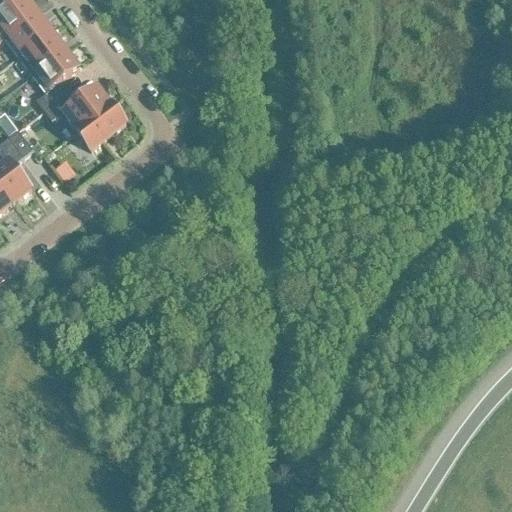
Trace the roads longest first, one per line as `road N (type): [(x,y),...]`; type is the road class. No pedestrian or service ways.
road 1 (residential): [(54,0),(171,142),(0,272)]
road 2 (motorway): [(511,378),(414,511)]
